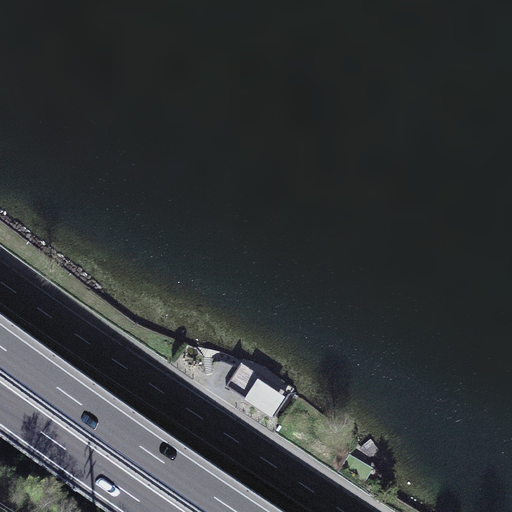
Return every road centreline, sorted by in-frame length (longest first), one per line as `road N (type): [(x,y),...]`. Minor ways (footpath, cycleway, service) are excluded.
road 1 (primary): [(0,281),(345,511)]
road 2 (motorway): [(241,511),(0,340)]
road 3 (motorway): [(0,401),(152,511)]
